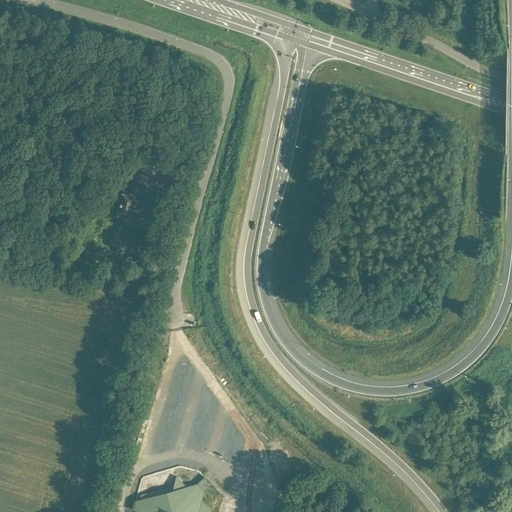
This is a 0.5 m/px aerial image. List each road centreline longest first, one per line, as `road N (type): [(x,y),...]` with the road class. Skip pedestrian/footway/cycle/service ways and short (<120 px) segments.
road 1 (motorway): [(511,279),(488,338),(429,383),(386,390),(340,382),(289,345),(265,300),(260,270),(310,38)]
road 2 (motorway): [(293,33),(248,246),(253,310),(282,362),(442,511)]
road 3 (secondary): [(511,104),(310,38)]
road 4 (unclassified): [(369,12),(511,81)]
